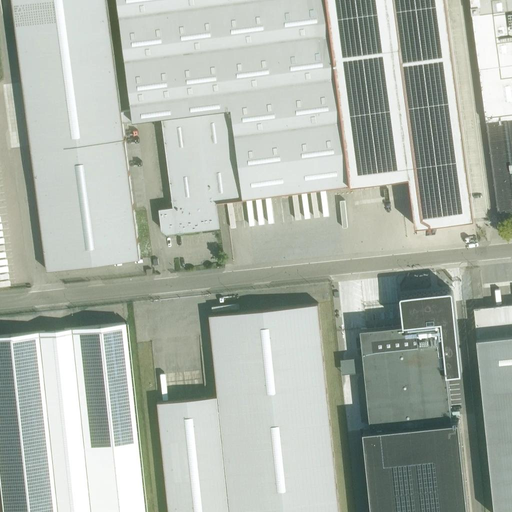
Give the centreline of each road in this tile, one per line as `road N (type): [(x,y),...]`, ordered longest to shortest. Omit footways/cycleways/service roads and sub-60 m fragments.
road 1 (unclassified): [(0,304),(511,251)]
road 2 (unknown): [(467,256),(490,511)]
